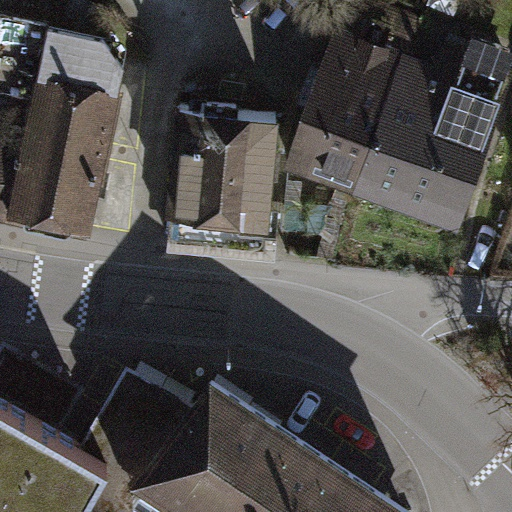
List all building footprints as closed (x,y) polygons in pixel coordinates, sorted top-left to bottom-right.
[(131,36),(1,9),(0,13),(0,84),(31,91),(26,120),(22,119),(17,145),(0,141),(0,217),(26,222),(26,225),(71,234),(73,222),(92,226),(131,36)] [(407,52),(338,27),(289,156),(357,182),(403,63),(407,52)] [(431,73),(403,63),(357,182),(456,215),(510,68),(442,43),(431,73)] [(276,111),(235,107),(236,102),(207,99),(207,104),(180,102),(168,236),(263,244),(276,111)] [(408,511),(411,507),(211,374),(192,405),(129,370),(87,447),(108,459),(83,503),(98,511),(191,511),(197,503),(209,511),(408,511)] [(87,447),(0,396),(0,511),(77,511),(83,503),(108,459),(87,447)]
